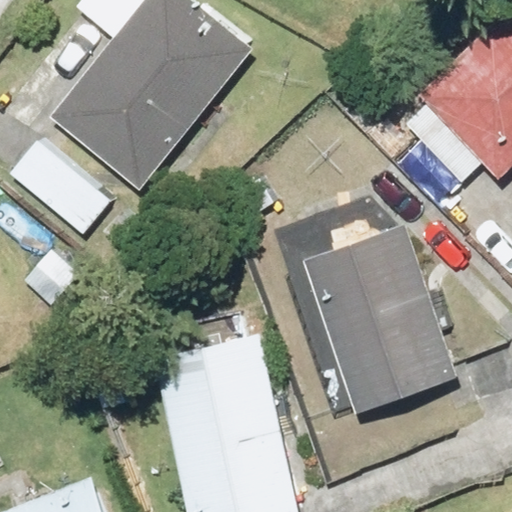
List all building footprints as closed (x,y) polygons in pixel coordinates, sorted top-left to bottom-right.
[(146,184),(260,46),(202,0),(156,0),(62,115),(146,184)] [(508,181),(511,177),(511,8),(424,96),(508,181)] [(413,218),(309,255),(364,411),(469,375),(413,218)] [(313,511),(276,334),(166,357),(198,511),(313,511)] [(2,511),(111,511),(97,475),(2,511)]
